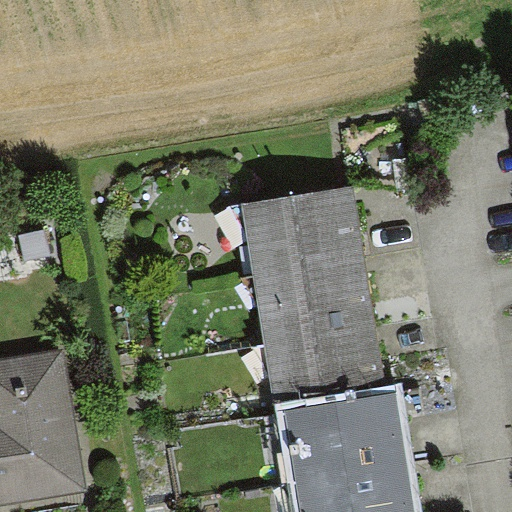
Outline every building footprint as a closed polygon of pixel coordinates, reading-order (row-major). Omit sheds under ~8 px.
[(258,271),(367,256),(355,175),(246,191),(258,271)] [(51,215),(24,222),(30,251),(58,245),(51,215)] [(258,271),(267,342),(377,326),(367,256),(258,271)] [(288,401),(386,387),(377,326),(267,342),(276,402),(288,401)] [(0,495),(87,482),(65,342),(0,352),(0,495)] [(288,401),(299,479),(410,464),(400,386),(386,387),(288,401)] [(299,479),(303,511),(417,511),(410,464),(299,479)]
